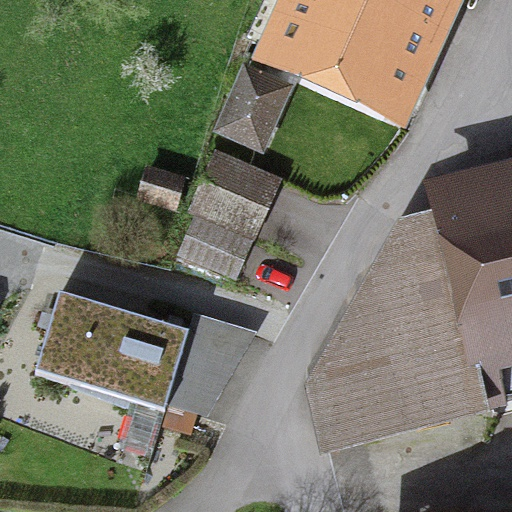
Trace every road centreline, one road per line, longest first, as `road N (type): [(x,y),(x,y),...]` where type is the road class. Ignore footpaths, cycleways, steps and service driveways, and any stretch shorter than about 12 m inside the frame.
road 1 (residential): [(254,493),(265,398),(494,35),(507,0)]
road 2 (residential): [(254,493),(511,481)]
